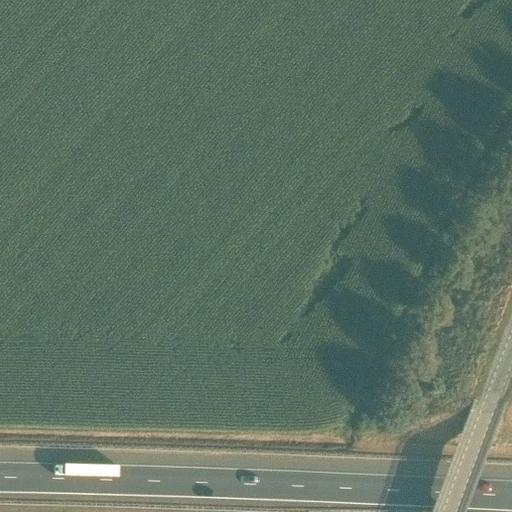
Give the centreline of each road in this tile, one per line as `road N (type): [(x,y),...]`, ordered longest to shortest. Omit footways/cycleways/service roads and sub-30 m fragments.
road 1 (motorway): [(511,497),(0,479)]
road 2 (unclassified): [(449,511),(511,350)]
